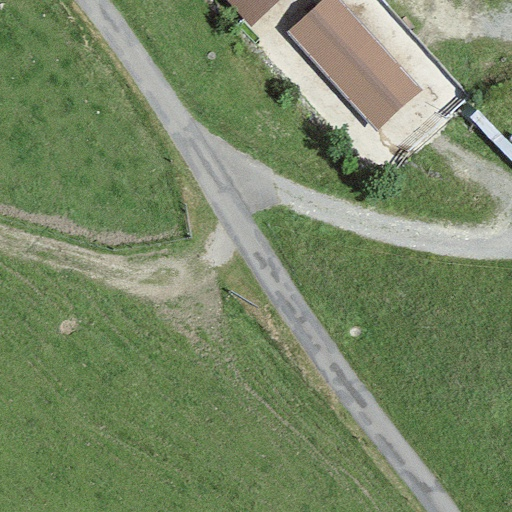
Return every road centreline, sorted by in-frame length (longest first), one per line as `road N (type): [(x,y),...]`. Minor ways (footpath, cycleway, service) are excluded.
road 1 (unclassified): [(433,511),(333,386),(237,218),(91,0)]
road 2 (track): [(205,167),(383,225),(511,241)]
road 3 (track): [(0,238),(149,280),(186,277),(211,263),(237,218)]
